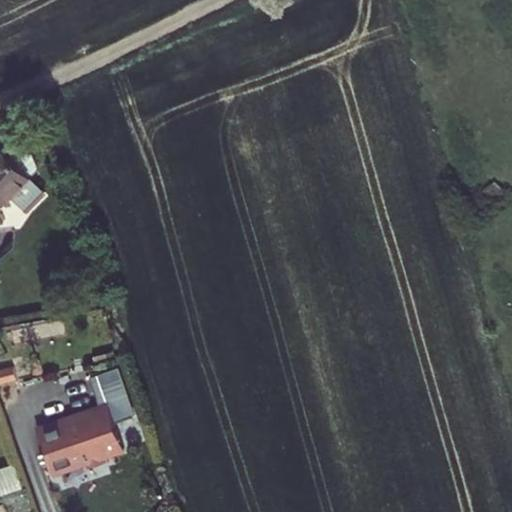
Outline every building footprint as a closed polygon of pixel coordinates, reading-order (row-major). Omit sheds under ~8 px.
[(30,178),(38,170),(25,141),(10,157),(30,178)] [(0,200),(11,197),(30,178),(10,157),(4,151),(0,154),(0,200)] [(462,204),(480,222),(507,192),(495,181),(482,190),(476,190),(462,204)] [(0,383),(17,379),(12,357),(0,360),(0,383)] [(121,443),(107,400),(85,407),(87,413),(71,419),(69,413),(35,424),(49,467),(82,457),(84,462),(102,455),(100,450),(121,443)] [(29,511),(27,500),(6,503),(7,511),(29,511)]
